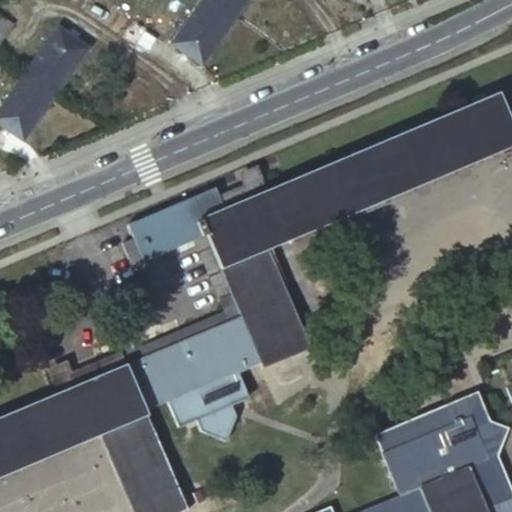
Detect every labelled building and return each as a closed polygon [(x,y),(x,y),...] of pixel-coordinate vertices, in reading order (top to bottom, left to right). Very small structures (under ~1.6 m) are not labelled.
[(209,0),(209,1),(239,23),(255,0),(209,0)] [(209,1),(175,47),(205,68),(239,23),(209,1)] [(61,30),(27,76),(57,98),(91,51),(61,30)] [(140,30),(132,42),(153,57),(161,44),(140,30)] [(27,76),(0,112),(0,127),(23,144),(57,98),(27,76)] [(0,416),(0,475),(97,435),(128,511),(179,511),(186,509),(144,409),(168,399),(179,429),(196,420),(201,432),(227,443),(236,416),(231,406),(249,398),(238,370),(259,361),(261,367),(310,346),(268,247),(511,142),(511,125),(497,91),(264,190),(220,209),(215,196),(212,187),(126,224),(132,238),(121,242),(131,266),(193,240),(206,235),(240,317),(125,365),(57,393),(0,416)] [(241,186),(215,196),(220,209),(264,190),(255,166),(236,174),(241,186)] [(134,348),(120,353),(125,365),(240,317),(206,235),(193,240),(223,311),(134,348)] [(120,353),(134,348),(127,331),(113,336),(118,349),(120,353)] [(46,369),(57,393),(125,365),(120,353),(118,349),(69,370),(65,361),(46,369)] [(356,511),(511,511),(511,495),(506,498),(499,481),(497,482),(468,413),(379,452),(397,495),(356,511)]
